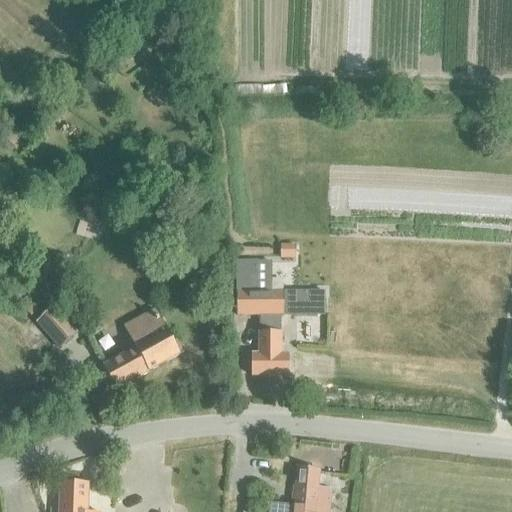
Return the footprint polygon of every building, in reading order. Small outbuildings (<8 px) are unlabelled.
[(294,248),(280,248),(280,255),(280,261),(294,261),(294,255),(294,248)] [(256,263),(236,263),(236,317),(258,317),(280,317),(302,317),(323,317),(323,293),(302,293),(271,293),(256,293),(256,263)] [(212,276),(202,279),(206,293),(217,290),(212,276)] [(25,301),(20,306),(30,318),(35,313),(25,301)] [(35,324),(59,350),(77,334),(53,308),(35,324)] [(135,350),(103,368),(116,391),(179,356),(154,311),(123,328),(135,350)] [(258,356),(251,356),(251,378),(288,378),(288,356),(280,356),(280,334),(280,317),(258,317),(258,334),(258,356)] [(257,504),(255,511),(328,511),(330,492),(316,490),(318,472),(298,469),(294,508),(270,505),(257,504)] [(60,485),(59,511),(87,511),(88,486),(60,485)]
